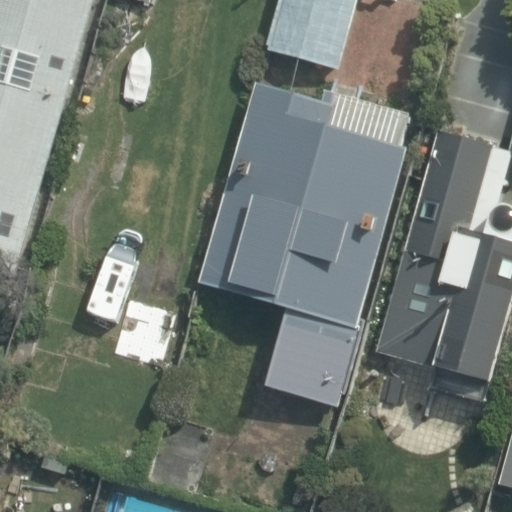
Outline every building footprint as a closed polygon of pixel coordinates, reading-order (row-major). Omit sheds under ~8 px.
[(0,0),(0,218),(38,229),(103,0),(0,0)] [(289,0),(276,51),(346,70),(365,0),(289,0)] [(274,388),(341,407),(414,150),(406,147),(416,111),(322,84),(318,101),(263,86),(206,286),(296,311),(274,388)] [(227,148),(119,119),(98,199),(119,204),(76,360),(163,384),(212,203),(227,148)] [(511,150),(443,132),(376,374),(490,406),(511,326),(511,200),(502,198),(511,160),(511,150)]
